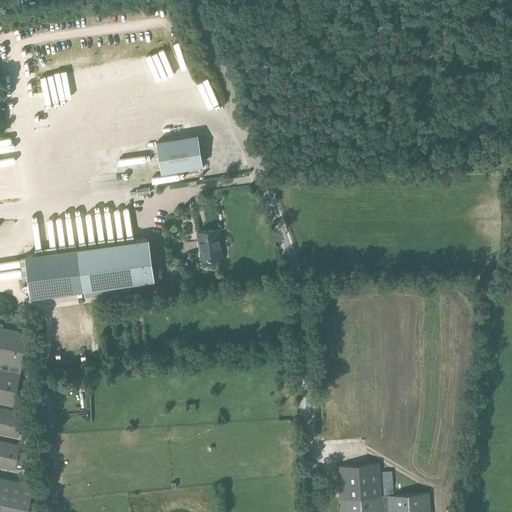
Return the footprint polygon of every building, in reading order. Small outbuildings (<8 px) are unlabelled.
[(0,31),(54,29),(53,1),(45,1),(45,4),(0,6),(0,31)] [(121,55),(127,69),(132,67),(127,53),(121,55)] [(151,53),(146,55),(156,78),(160,76),(151,53)] [(89,85),(95,83),(88,66),(83,68),(89,85)] [(133,70),(129,73),(135,84),(139,81),(133,70)] [(79,97),(68,72),(60,76),(58,72),(53,75),(64,100),(71,96),(73,100),(79,97)] [(50,75),(43,78),(42,76),(37,79),(48,105),(61,99),(50,75)] [(102,90),(107,88),(99,75),(95,78),(102,90)] [(0,90),(0,105),(7,120),(26,111),(27,112),(34,109),(35,112),(41,110),(39,105),(45,103),(34,78),(20,84),(19,82),(0,90)] [(189,84),(199,110),(217,103),(208,79),(201,82),(200,80),(189,84)] [(157,141),(162,171),(202,164),(200,151),(202,151),(201,148),(200,148),(198,135),(157,141)] [(218,228),(197,231),(201,259),(222,256),(218,228)] [(153,278),(148,238),(44,252),(50,292),(121,283),(122,291),(142,288),(141,280),(153,278)] [(0,403),(8,405),(15,369),(17,369),(20,352),(19,352),(24,330),(0,324),(0,403)] [(167,351),(168,362),(181,361),(180,350),(167,351)] [(335,437),(344,437),(343,426),(335,426),(335,437)] [(0,440),(0,467),(12,470),(17,444),(0,440)] [(372,449),(373,476),(384,475),(384,464),(426,463),(425,447),(372,449)] [(0,511),(26,511),(32,484),(0,477),(0,511)] [(430,511),(429,492),(340,499),(340,511),(430,511)]
